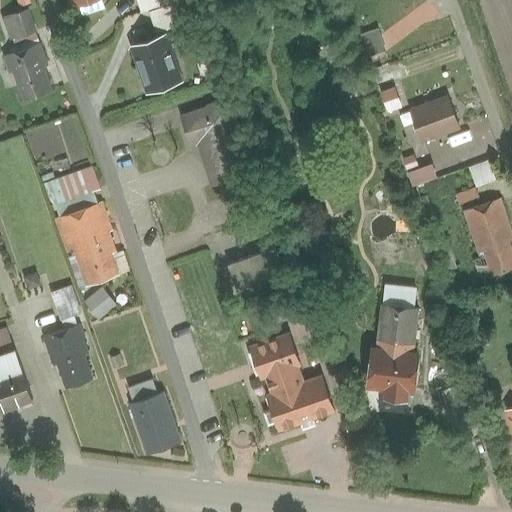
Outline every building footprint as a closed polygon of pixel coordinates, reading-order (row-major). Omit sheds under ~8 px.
[(67,0),(72,14),(111,1),(110,0),(67,0)] [(179,0),(135,0),(141,17),(151,14),(181,4),(179,0)] [(181,4),(151,14),(158,36),(178,29),(174,18),(185,15),(181,4)] [(32,5),(4,15),(12,37),(40,28),(32,5)] [(401,10),(378,18),(385,40),(409,31),(401,10)] [(385,40),(381,41),(399,92),(439,77),(422,27),(409,31),(385,40)] [(164,37),(131,47),(148,98),(180,87),(164,37)] [(38,40),(4,51),(10,69),(14,68),(24,97),(55,87),(38,40)] [(448,98),(409,112),(419,142),(459,128),(448,98)] [(221,100),(182,113),(192,145),(198,143),(231,132),(221,100)] [(231,132),(198,143),(213,191),(247,180),(231,132)] [(490,161),(469,169),(476,189),(497,181),(490,161)] [(95,163),(45,180),(53,203),(58,201),(94,189),(103,186),(95,163)] [(433,166),(408,175),(413,189),(438,180),(433,166)] [(61,211),(97,199),(94,189),(58,201),(61,211)] [(483,207),(476,189),(457,195),(463,214),(483,207)] [(104,200),(56,216),(68,250),(75,248),(87,283),(121,271),(114,251),(118,249),(111,228),(113,227),(104,200)] [(483,207),(463,214),(479,259),(472,261),(479,283),(511,271),(511,246),(510,241),(511,240),(511,232),(501,201),(483,207)] [(456,270),(446,241),(433,245),(443,274),(456,270)] [(236,277),(260,274),(257,254),(234,257),(236,277)] [(74,283),(53,290),(61,316),(82,309),(74,283)] [(103,284),(87,298),(103,318),(119,304),(103,284)] [(413,364),(419,310),(380,305),(373,360),(413,364)] [(81,322),(45,333),(55,363),(58,361),(67,387),(95,377),(86,350),(90,349),(81,322)] [(9,325),(0,327),(0,349),(15,344),(9,325)] [(287,338),(247,350),(258,383),(265,380),(297,370),(287,338)] [(0,349),(0,373),(23,366),(15,344),(0,349)] [(413,364),(373,360),(369,395),(384,397),(383,407),(407,410),(409,400),(414,401),(419,365),(413,364)] [(0,373),(0,404),(32,394),(23,366),(0,373)] [(302,383),(297,370),(265,380),(270,393),(302,383)] [(270,393),(264,395),(275,432),(334,413),(322,377),(302,383),(270,393)] [(165,389),(131,401),(148,451),(182,439),(165,389)]
